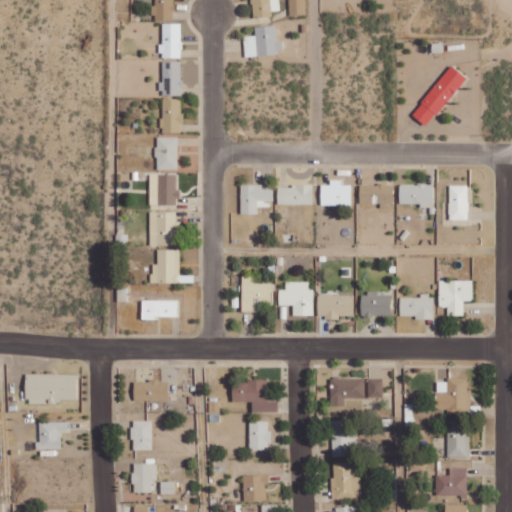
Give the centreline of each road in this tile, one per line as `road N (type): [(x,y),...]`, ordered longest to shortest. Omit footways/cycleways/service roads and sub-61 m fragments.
road 1 (residential): [(506,347),(0,347)]
road 2 (residential): [(505,511),(504,153)]
road 3 (residential): [(214,347),(210,0)]
road 4 (residential): [(504,153),(209,152)]
road 5 (residential): [(306,511),(297,347)]
road 6 (residential): [(105,511),(100,347)]
road 7 (residential): [(316,152),(314,0)]
